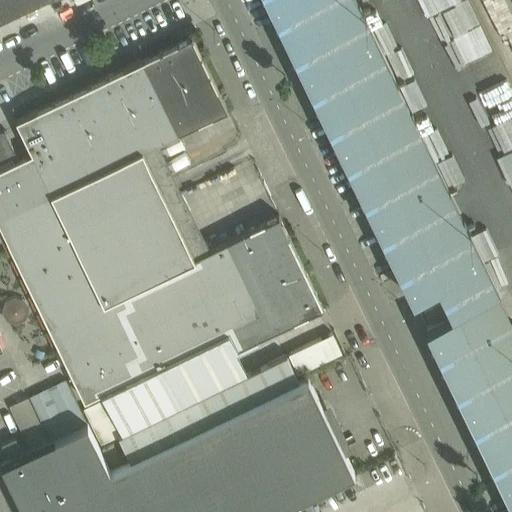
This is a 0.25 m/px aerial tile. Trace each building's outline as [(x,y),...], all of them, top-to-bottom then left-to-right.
[(0,0),(0,21),(43,0),(0,0)] [(501,295),(357,0),(268,0),(274,11),(413,298),(439,286),(453,315),(501,295)] [(269,511),(307,494),(355,471),(308,374),(299,378),(287,354),(247,373),(236,349),(237,348),(237,347),(323,306),(279,214),(195,255),(143,148),(227,108),(192,34),(17,119),(33,152),(19,158),(6,131),(6,130),(1,131),(0,131),(0,338),(3,337),(0,330),(0,240),(7,238),(85,399),(102,390),(105,398),(84,408),(102,444),(118,436),(130,460),(111,470),(88,423),(66,378),(30,396),(51,440),(2,464),(25,511),(269,511)] [(2,294),(13,316),(36,305),(25,283),(2,294)] [(511,318),(501,295),(453,315),(427,326),(511,501),(511,318)] [(429,321),(447,312),(443,301),(424,310),(429,321)] [(2,443),(6,453),(23,445),(19,435),(2,443)] [(269,511),(315,511),(307,494),(269,511)]
